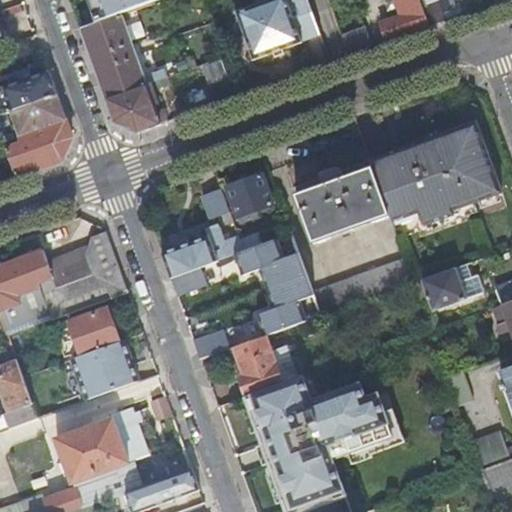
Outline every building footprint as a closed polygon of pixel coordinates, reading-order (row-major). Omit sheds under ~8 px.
[(98,0),(98,1),(105,20),(122,14),(142,7),(160,0),(98,0)] [(200,3),(199,0),(178,0),(182,9),(200,3)] [(306,0),(264,0),(257,3),(256,0),(233,0),(237,11),(236,11),(253,59),(302,42),(301,39),(319,33),(306,0)] [(388,43),(429,28),(418,0),(393,0),(398,14),(380,21),(388,43)] [(418,0),(429,28),(462,16),(456,0),(418,0)] [(456,0),(462,16),(472,12),(467,0),(456,0)] [(22,17),(30,38),(37,35),(24,2),(11,7),(14,15),(22,17)] [(144,14),(142,7),(122,14),(125,21),(144,14)] [(151,82),(167,76),(164,69),(144,76),(125,21),(122,14),(105,20),(81,28),(107,99),(151,82)] [(349,57),(371,49),(364,31),(342,39),(349,57)] [(231,69),(226,55),(201,64),(206,79),(231,69)] [(5,88),(0,90),(0,115),(6,113),(13,111),(58,95),(49,71),(4,87),(5,88)] [(139,133),(165,124),(151,82),(107,99),(115,122),(139,133)] [(0,115),(0,128),(18,176),(63,160),(74,137),(58,95),(13,111),(21,133),(12,129),(6,113),(0,115)] [(372,160),(391,215),(393,222),(422,212),(427,225),(455,215),(453,211),(503,192),(478,122),(372,160)] [(372,160),(371,159),(342,169),(341,169),(340,168),(339,168),(338,168),(337,168),(336,168),(335,168),(334,168),(322,173),(323,176),(294,186),(314,242),(391,215),(372,160)] [(239,218),(247,215),(252,213),(254,218),(259,217),(257,211),(274,205),(263,174),(228,187),(239,218)] [(235,223),(223,189),(203,196),(212,222),(224,217),(227,226),(235,223)] [(209,236),(163,253),(172,277),(245,251),(241,240),(215,249),(214,245),(225,241),(220,227),(207,231),(209,236)] [(0,310),(1,313),(9,336),(129,292),(107,232),(94,236),(88,249),(98,277),(60,290),(50,262),(46,251),(0,267),(0,310)] [(245,251),(266,243),(262,232),(241,240),(245,251)] [(311,292),(291,235),(277,239),(285,261),(265,268),(279,309),(286,329),(320,317),(311,292)] [(172,277),(179,295),(226,278),(225,275),(257,264),(253,254),(259,253),(262,262),(276,257),(271,242),(266,243),(245,251),(172,277)] [(98,277),(88,249),(50,262),(60,290),(98,277)] [(320,317),(415,282),(406,258),(311,292),(320,317)] [(470,277),(465,264),(456,268),(460,281),(470,277)] [(460,281),(456,268),(424,279),(429,295),(435,311),(484,293),(477,275),(470,277),(460,281)] [(429,295),(424,279),(415,282),(420,298),(429,295)] [(498,305),(502,303),(511,299),(511,280),(492,288),(498,305)] [(511,299),(502,303),(508,320),(498,323),(503,337),(511,334),(511,299)] [(71,323),(83,356),(121,342),(115,326),(114,321),(109,309),(71,323)] [(239,324),(241,330),(246,343),(267,336),(286,329),(279,309),(239,324)] [(427,317),(432,329),(438,327),(434,315),(427,317)] [(207,343),(211,356),(230,349),(235,347),(246,343),(241,330),(207,343)] [(247,395),(297,377),(286,346),(272,350),(267,336),(246,343),(235,347),(240,359),(235,361),(229,363),(235,382),(241,379),(247,395)] [(75,359),(88,401),(141,381),(126,340),(121,342),(83,356),(75,359)] [(230,349),(235,361),(240,359),(235,347),(230,349)] [(0,377),(0,384),(11,413),(34,405),(24,378),(14,350),(0,354),(0,370),(4,369),(6,375),(0,377)] [(511,366),(500,371),(504,383),(500,385),(502,391),(506,390),(511,406),(511,366)] [(34,405),(39,419),(64,410),(49,369),(24,378),(34,405)] [(472,398),(462,371),(447,377),(457,404),(472,398)] [(312,401),(303,375),(297,377),(247,395),(246,396),(252,412),(257,410),(263,427),(258,429),(264,445),(274,441),(279,457),(270,461),(274,473),(279,471),(288,498),(284,499),(288,511),(298,511),(345,495),(346,495),(332,457),(349,451),(368,444),(394,435),(379,394),(366,398),(361,384),(312,401)] [(173,414),(168,398),(153,403),(159,419),(173,414)] [(5,415),(10,429),(39,419),(34,405),(11,413),(5,415)] [(115,420),(130,464),(152,456),(140,424),(144,422),(140,411),(136,413),(134,407),(112,415),(114,421),(115,420)] [(73,511),(126,493),(139,489),(130,464),(115,420),(114,421),(59,441),(70,472),(74,484),(76,483),(80,495),(54,505),(56,511),(73,511)] [(481,471),(509,460),(499,433),(471,443),(481,471)] [(368,444),(349,451),(353,463),(372,456),(368,444)] [(511,489),(511,459),(509,460),(481,471),(490,497),(511,489)] [(133,511),(137,511),(201,489),(193,469),(139,489),(126,493),(127,495),(125,496),(126,499),(128,498),(133,511)] [(69,486),(74,484),(70,472),(65,473),(69,486)] [(366,511),(369,511),(361,489),(346,495),(345,495),(351,511),(366,511)] [(0,511),(50,511),(45,497),(0,511)] [(208,511),(205,501),(179,510),(179,511),(208,511)]
